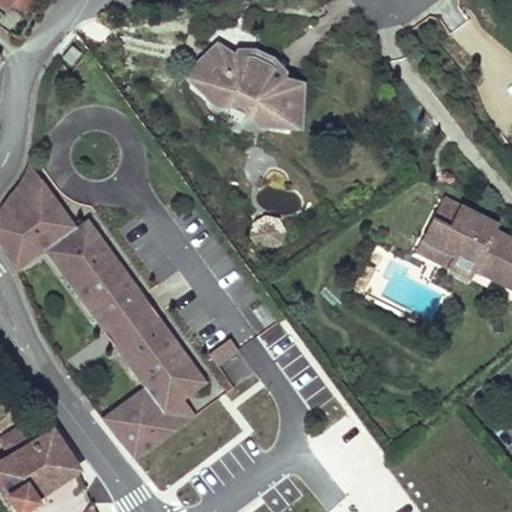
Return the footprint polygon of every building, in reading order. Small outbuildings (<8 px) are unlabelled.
[(0,0),(0,2),(13,11),(16,7),(20,0),(0,0)] [(35,0),(20,0),(16,7),(26,14),(35,0)] [(287,118),(295,79),(273,74),(274,69),(265,55),(251,49),(234,50),(231,55),(213,41),(189,72),(204,84),(202,89),(206,95),(212,98),(217,100),(224,100),(227,95),(247,104),(243,109),(247,114),(252,117),(258,119),(266,119),(268,114),(287,118)] [(62,59),(71,67),(82,54),(73,47),(62,59)] [(295,79),(299,64),(299,63),(265,55),(274,69),(273,74),(295,79)] [(511,103),(499,113),(511,130),(511,103)] [(99,239),(103,237),(90,219),(79,227),(68,213),(64,216),(59,210),(63,207),(57,199),(54,202),(49,196),(53,192),(31,162),(29,168),(24,176),(19,184),(9,197),(1,210),(0,212),(0,243),(7,257),(14,266),(18,272),(47,251),(106,332),(149,300),(108,243),(103,246),(99,239)] [(57,199),(53,192),(49,196),(54,202),(57,199)] [(422,196),(413,218),(434,227),(443,206),(422,196)] [(462,271),(511,291),(511,239),(480,226),(461,219),(463,214),(443,206),(434,227),(413,218),(402,246),(441,262),(437,272),(458,281),(462,271)] [(68,213),(63,207),(59,210),(64,216),(68,213)] [(481,221),(463,214),(461,219),(480,226),(481,221)] [(270,218),(261,216),(253,220),(251,229),(255,228),(269,231),(272,234),(274,226),(270,218)] [(269,231),(255,228),(251,229),(247,229),(253,240),(265,243),(276,236),(272,234),(269,231)] [(108,243),(103,237),(99,239),(103,246),(108,243)] [(398,256),(437,272),(441,262),(402,246),(398,256)] [(349,301),(359,277),(349,273),(339,297),(349,301)] [(118,347),(161,316),(149,300),(106,332),(118,347)] [(187,399),(184,395),(190,391),(193,395),(210,382),(161,316),(118,347),(147,387),(106,417),(114,429),(123,440),(135,455),(140,462),(189,423),(183,415),(192,407),(187,399)] [(241,349),(232,337),(222,344),(231,357),(241,349)] [(231,357),(222,344),(211,352),(220,365),(231,357)] [(40,403),(28,386),(14,396),(26,413),(40,403)] [(193,395),(190,391),(184,395),(187,399),(193,395)] [(189,423),(199,415),(192,407),(183,415),(189,423)] [(36,511),(34,506),(84,469),(50,417),(0,448),(8,467),(0,471),(0,499),(6,506),(9,511),(36,511)]
